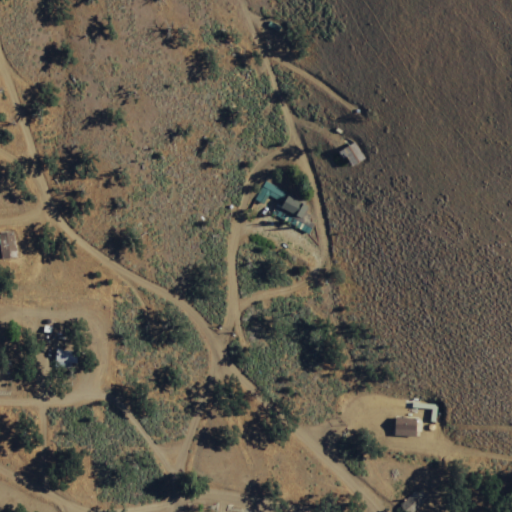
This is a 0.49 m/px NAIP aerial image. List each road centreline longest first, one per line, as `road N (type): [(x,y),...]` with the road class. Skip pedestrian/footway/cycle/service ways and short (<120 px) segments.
road 1 (residential): [(384,511),(314,443),(323,426),(350,412),(357,389),(337,340),(295,153),(239,0)]
road 2 (residential): [(74,511),(39,461),(32,228),(28,205),(0,165)]
road 3 (residential): [(75,511),(196,494),(274,511)]
road 4 (residential): [(38,396),(103,389),(181,495)]
